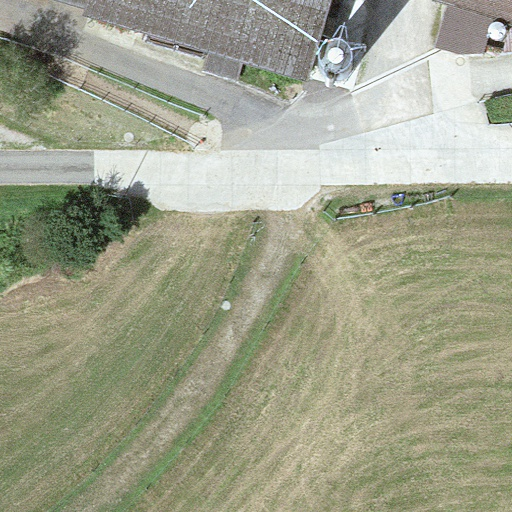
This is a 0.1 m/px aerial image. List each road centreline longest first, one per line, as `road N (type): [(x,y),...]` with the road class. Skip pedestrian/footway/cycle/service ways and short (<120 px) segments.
road 1 (track): [(0,169),(511,168)]
road 2 (track): [(79,511),(190,389),(261,275),(292,168)]
